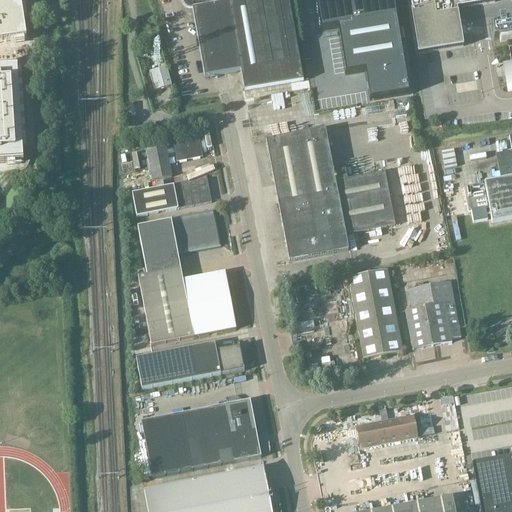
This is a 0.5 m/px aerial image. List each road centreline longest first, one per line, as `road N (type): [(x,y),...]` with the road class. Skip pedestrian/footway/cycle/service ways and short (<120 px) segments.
road 1 (unclassified): [(211,117),(229,126),(286,407)]
road 2 (unclassified): [(511,364),(286,407)]
